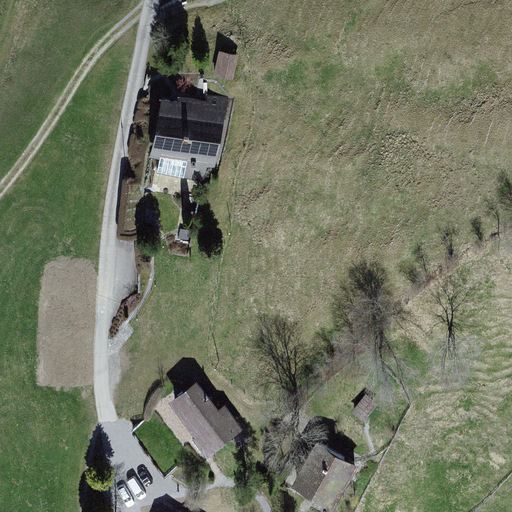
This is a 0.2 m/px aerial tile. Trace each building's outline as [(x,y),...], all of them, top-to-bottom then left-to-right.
[(238,59),(220,56),(216,78),(234,81),(238,59)] [(208,110),(162,102),(150,164),(219,177),(232,106),(213,103),(208,110)] [(205,388),(134,435),(166,483),(237,436),(205,388)] [(368,404),(351,419),(365,434),(381,418),(368,404)] [(314,442),(285,489),(322,511),(323,511),(352,465),(314,442)]
